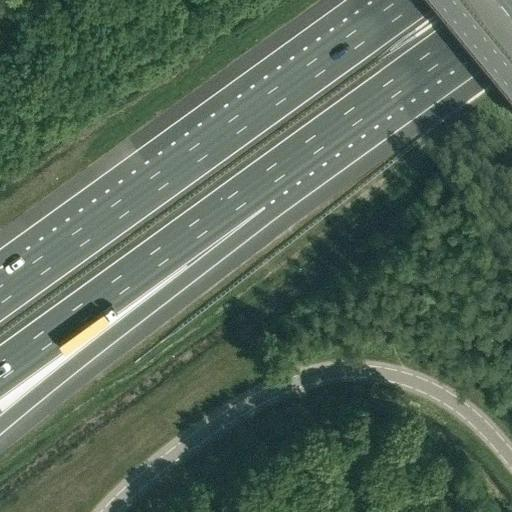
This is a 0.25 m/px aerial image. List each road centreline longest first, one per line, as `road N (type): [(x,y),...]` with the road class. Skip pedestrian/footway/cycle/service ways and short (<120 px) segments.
road 1 (motorway): [(409,0),(0,295)]
road 2 (unclassified): [(511,461),(426,389),(389,376),(336,373),(256,401),(162,465),(111,511)]
road 3 (motorway): [(0,423),(254,189)]
road 4 (motorway): [(254,189),(511,3)]
road 5 (motorway): [(0,372),(254,189)]
